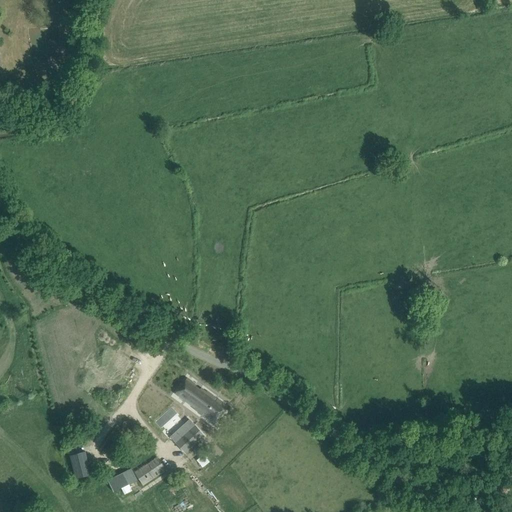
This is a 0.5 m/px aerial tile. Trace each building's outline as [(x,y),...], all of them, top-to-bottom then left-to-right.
[(112,361),(117,348),(86,336),(84,341),(80,339),(83,332),(58,322),(53,334),(77,343),(72,357),(77,359),(72,370),(101,382),(105,371),(89,364),(94,354),(112,361)] [(187,378),(175,394),(189,405),(191,402),(199,408),(197,411),(201,415),(202,414),(203,415),(203,416),(214,425),(227,406),(207,391),(206,392),(201,388),(199,390),(194,386),(195,384),(187,378)] [(176,432),(170,437),(185,453),(204,436),(194,425),(181,437),(176,432)] [(106,438),(108,442),(120,437),(118,432),(106,438)] [(138,439),(120,451),(126,461),(144,448),(138,439)] [(91,475),(85,451),(69,455),(76,479),(91,475)] [(204,454),(197,460),(202,467),(209,461),(204,454)] [(158,457),(135,473),(143,485),(167,470),(158,457)] [(120,458),(113,462),(115,467),(121,463),(122,462),(120,458)]
